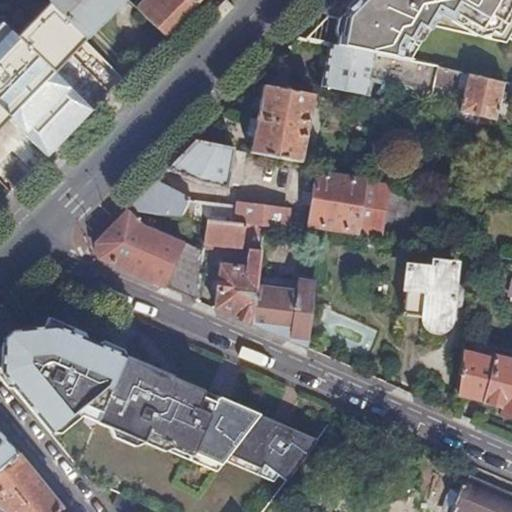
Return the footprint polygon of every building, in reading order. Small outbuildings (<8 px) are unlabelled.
[(51,0),(47,4),(84,41),(98,27),(97,25),(111,10),(113,12),(124,0),(51,0)] [(145,0),(137,8),(165,36),(201,0),(145,0)] [(511,0),(335,0),(325,11),(327,11),(326,16),(342,20),(335,48),(408,64),(431,26),(449,30),(506,43),(509,38),(511,40),(511,0)] [(366,97),(371,77),(435,90),(437,84),(440,71),(408,64),(335,48),(330,47),(321,87),(366,97)] [(440,70),(440,71),(437,84),(458,88),(462,75),(440,70)] [(476,117),(495,121),(504,84),(468,76),(459,113),(463,113),(464,115),(465,118),(472,120),(476,117)] [(314,96),(263,87),(249,153),(256,154),(301,164),(301,162),(313,165),(316,150),(304,147),(314,96)] [(246,153),(195,143),(167,171),(203,185),(225,190),(225,189),(227,182),(227,177),(240,180),(246,153)] [(249,153),(247,153),(244,165),(253,167),(256,154),(249,153)] [(306,226),(356,234),(365,183),(315,175),(306,226)] [(381,238),(390,187),(365,183),(356,234),(381,238)] [(188,201),(155,184),(128,211),(159,215),(206,221),(223,223),(226,207),(193,202),(193,203),(191,212),(183,211),(188,201)] [(183,211),(191,212),(193,203),(188,201),(183,211)] [(231,208),(226,207),(223,223),(243,225),(256,227),(263,228),(299,232),(301,218),(286,216),(287,211),(238,205),(237,208),(231,208)] [(98,259),(117,267),(197,302),(202,251),(198,250),(139,225),(140,224),(128,211),(95,244),(98,259)] [(223,223),(206,221),(203,242),(241,247),(243,225),(223,223)] [(256,227),(255,236),(262,237),(263,228),(256,227)] [(248,268),(221,265),(215,310),(251,326),(256,287),(260,253),(250,252),(248,268)] [(446,327),(448,322),(450,306),(452,287),(454,266),(434,263),(433,271),(408,268),(403,315),(424,318),(423,324),(425,327),(427,329),(430,331),(434,332),(437,332),(440,331),(443,330),(446,327)] [(296,292),(256,287),(251,326),(306,350),(310,310),(294,307),(296,292)] [(463,288),(452,287),(450,306),(461,307),(463,288)] [(369,353),(375,328),(354,322),(347,347),(369,353)] [(18,328),(16,330),(4,343),(2,345),(0,373),(1,374),(49,433),(82,406),(99,413),(95,423),(143,444),(147,434),(168,443),(171,450),(187,456),(193,454),(218,466),(219,466),(227,456),(229,457),(260,416),(194,387),(100,345),(55,325),(18,328)] [(511,352),(464,342),(458,395),(485,402),(485,404),(502,408),(501,413),(511,416),(511,363),(510,363),(511,359),(510,358),(511,352)] [(284,483),(316,441),(316,440),(260,416),(229,457),(259,470),(262,466),(284,483)] [(0,433),(0,464),(15,452),(0,433)] [(0,506),(4,511),(55,511),(56,511),(60,508),(15,452),(0,464),(0,506)] [(511,511),(511,497),(467,478),(464,487),(461,486),(451,509),(453,510),(452,511),(511,511)] [(122,511),(155,511),(116,495),(111,507),(122,511)]
